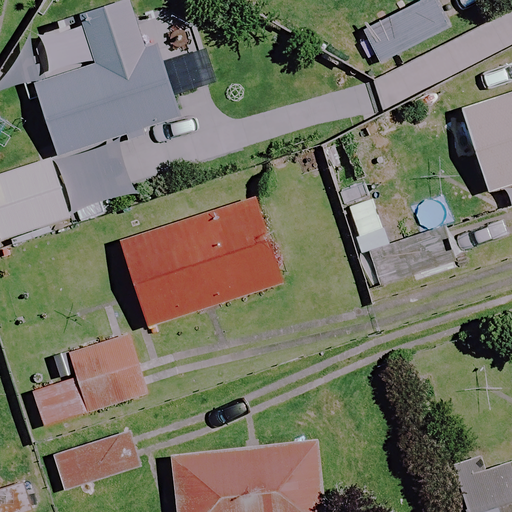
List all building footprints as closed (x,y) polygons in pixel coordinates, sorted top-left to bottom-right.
[(446,29),(429,0),(422,0),(362,33),(379,65),(446,29)] [(168,97),(210,84),(194,32),(140,48),(126,3),(79,17),(95,67),(32,86),(53,157),(175,121),(168,97)] [(511,183),(511,95),(459,111),(484,192),(511,183)] [(0,244),(67,224),(47,161),(0,175),(0,244)] [(282,284),(252,193),(116,238),(146,329),(282,284)] [(446,264),(435,233),(366,256),(377,288),(446,264)] [(145,395),(125,335),(66,355),(78,388),(33,403),(43,430),(145,395)] [(139,469),(127,431),(51,454),(62,492),(139,469)] [(322,511),(313,441),(168,459),(174,511),(322,511)] [(511,511),(511,461),(508,448),(449,466),(462,511),(511,511)] [(30,511),(25,486),(0,491),(0,511),(30,511)]
